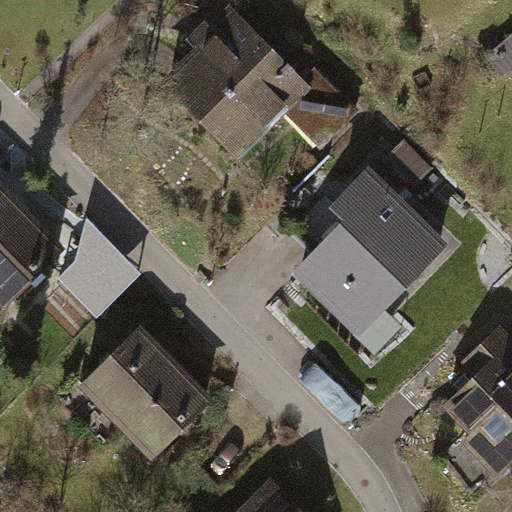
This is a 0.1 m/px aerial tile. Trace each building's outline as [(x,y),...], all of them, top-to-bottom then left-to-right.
[(308,88),(233,16),(167,83),(241,155),(308,88)] [(406,194),(435,165),(408,137),(378,166),(406,194)] [(443,250),(374,168),(283,244),(352,326),(443,250)] [(59,240),(0,187),(0,296),(5,301),(59,240)] [(199,403),(125,324),(61,385),(135,463),(199,403)] [(511,444),(511,339),(503,328),(417,393),(476,471),(511,444)] [(300,511),(266,479),(233,511),(300,511)]
